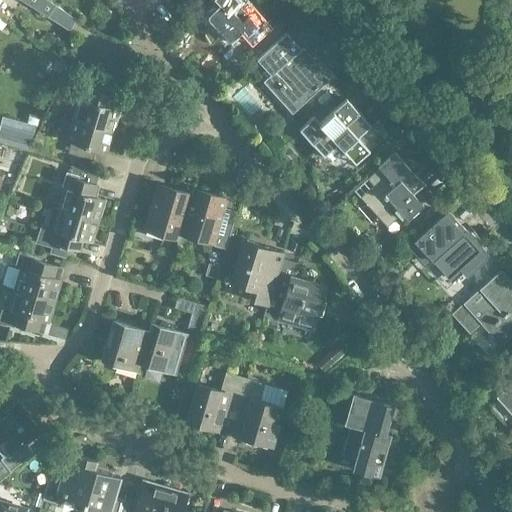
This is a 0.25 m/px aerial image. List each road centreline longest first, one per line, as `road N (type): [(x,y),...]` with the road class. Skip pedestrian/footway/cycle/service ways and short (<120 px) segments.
road 1 (residential): [(485,511),(487,481),(350,266),(209,119)]
road 2 (residential): [(45,362),(94,432),(365,511)]
road 3 (residential): [(511,237),(296,0)]
road 4 (residential): [(209,119),(139,156),(88,327),(45,362)]
road 5 (residential): [(209,119),(166,64),(91,39)]
